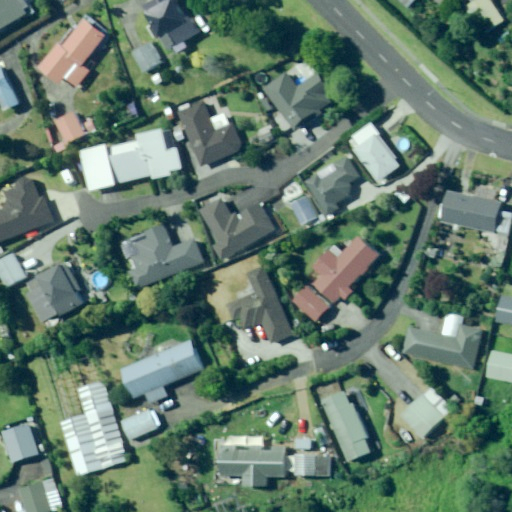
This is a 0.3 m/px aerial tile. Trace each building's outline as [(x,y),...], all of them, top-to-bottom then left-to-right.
[(0,0),(0,31),(11,24),(28,14),(25,9),(30,6),(25,0),(0,0)] [(183,15),(174,0),(159,0),(145,8),(147,13),(145,14),(152,25),(147,27),(150,32),(154,38),(158,36),(159,39),(161,38),(168,50),(176,45),(178,48),(180,51),(180,52),(184,49),(181,44),(195,36),(192,32),(191,31),(197,28),(190,18),(186,20),(183,15)] [(398,0),(407,8),(414,0),(398,0)] [(492,0),(471,0),(474,3),(467,7),(484,32),(486,34),(489,32),(506,21),(498,9),(492,0)] [(106,36),(101,32),(85,19),(80,26),(76,32),(63,48),(61,46),(59,45),(44,64),(40,69),(61,85),(66,78),(78,87),(90,72),(83,66),(98,47),(103,41),(106,36)] [(161,62),(159,58),(150,43),(143,46),(135,51),(132,53),(144,73),(162,63),(161,62)] [(295,133),(319,115),(321,113),(319,111),(331,102),(325,95),(331,91),(309,63),(307,64),(298,65),(296,63),(262,89),(280,112),(295,133)] [(0,103),(4,112),(19,105),(1,65),(0,65),(0,103)] [(102,75),(90,86),(97,93),(114,76),(108,69),(102,75)] [(156,85),(163,80),(158,74),(152,78),(156,85)] [(147,108),(159,103),(155,93),(143,97),(147,108)] [(265,111),(268,110),(271,109),(270,105),(269,106),(267,102),(268,102),(267,98),(261,100),(265,111)] [(215,130),(203,103),(203,102),(177,113),(189,142),(200,168),(228,156),(238,152),(241,144),(232,123),(215,130)] [(149,116),(162,111),(160,106),(147,111),(149,116)] [(55,122),(56,123),(66,144),(85,135),(74,112),(55,122)] [(89,132),(95,129),(90,121),(85,124),(89,132)] [(277,138),(270,129),(261,135),(268,145),(277,138)] [(180,170),(176,150),(175,149),(166,152),(161,131),(143,135),(137,136),(138,142),(106,149),(105,147),(79,152),(88,192),(98,190),(113,187),(114,187),(114,184),(149,176),(151,176),(151,181),(159,179),(170,176),(169,172),(180,170)] [(389,152),(379,138),(374,132),(353,148),(372,172),(378,180),(388,172),(399,164),(389,152)] [(360,200),(377,193),(370,174),(363,177),(354,180),(352,181),(360,200)] [(47,175),(39,180),(45,191),(53,187),(47,175)] [(39,198),(37,192),(33,181),(24,177),(17,180),(13,189),(3,193),(6,200),(2,210),(0,210),(0,242),(24,233),(53,222),(43,196),(39,198)] [(468,193),(456,191),(449,189),(442,220),(497,232),(498,229),(510,232),(511,220),(511,211),(502,209),(504,201),(489,197),(485,197),(480,196),(477,195),(468,193)] [(395,193),(398,201),(406,197),(403,190),(395,193)] [(295,211),(301,223),(316,216),(305,195),(291,202),(295,211)] [(261,236),(275,228),(261,202),(260,201),(240,213),(242,217),(240,218),(236,211),(231,214),(220,196),(208,203),(199,208),(205,219),(218,241),(216,242),(212,245),(220,259),(233,252),(243,246),(261,236)] [(171,245),(163,226),(162,223),(143,230),(144,233),(145,236),(133,241),(137,252),(129,256),(134,267),(126,270),(133,288),(183,268),(191,265),(200,261),(202,260),(193,237),(192,237),(171,245)] [(376,256),(378,254),(358,235),(351,242),(342,251),(337,246),(335,244),(330,249),(329,248),(312,266),(314,268),(321,275),(314,282),(333,300),(340,294),(344,298),(352,290),(348,286),(360,272),(362,274),(368,267),(367,266),(376,256)] [(26,275),(24,271),(13,251),(0,257),(0,275),(5,286),(26,275)] [(80,288),(71,272),(65,260),(64,261),(61,262),(60,263),(59,261),(38,273),(34,275),(36,278),(32,280),(27,283),(31,291),(26,294),(32,304),(40,300),(48,316),(57,312),(58,315),(81,303),(75,291),(80,288)] [(293,333),(288,323),(263,264),(246,271),(249,277),(255,290),(237,298),(226,303),(233,320),(235,319),(240,317),(244,327),(252,324),(253,326),(262,322),(271,343),(293,333)] [(315,321),(317,318),(329,305),(306,285),(292,301),(315,321)] [(511,296),(503,294),(498,321),(511,323),(511,296)] [(481,329),(460,323),(458,323),(455,337),(413,327),(408,326),(403,352),(448,362),(452,364),(472,368),(481,329)] [(166,344),(165,341),(165,339),(160,337),(157,340),(157,345),(162,347),(166,344)] [(162,385),(186,375),(202,368),(191,339),(182,343),(137,362),(120,369),(132,397),(134,397),(144,392),(148,402),(166,395),(162,385)] [(113,412),(111,408),(103,381),(79,389),(65,344),(39,352),(77,475),(127,460),(125,451),(117,426),(113,412)] [(14,346),(3,350),(8,362),(18,358),(14,346)] [(511,353),(492,350),(487,376),(511,381),(511,353)] [(407,422),(421,437),(451,408),(430,386),(423,394),(422,393),(408,406),(403,412),(400,415),(407,422)] [(350,404),(346,393),(345,391),(342,392),(323,400),(325,406),(348,460),(371,451),(366,438),(368,436),(353,403),(350,404)] [(454,394),(449,398),(454,404),(459,399),(454,394)] [(121,421),(123,424),(130,439),(155,427),(154,426),(159,423),(153,410),(149,411),(148,409),(141,412),(132,416),(128,418),(123,420),(121,421)] [(12,462),(16,461),(39,453),(29,422),(2,432),(2,433),(6,444),(8,449),(12,462)] [(237,448),(237,446),(237,444),(221,444),(220,475),(243,475),(243,484),(243,485),(267,485),(267,477),(286,477),(286,474),(286,446),(273,445),(273,447),(273,450),(262,450),(262,446),(250,445),(250,446),(250,449),(237,448)] [(331,456),(319,456),(296,455),(295,474),(330,475),(331,456)] [(26,511),(46,511),(57,509),(62,507),(52,478),(22,487),(19,488),(22,498),(26,511)] [(187,480),(178,483),(181,492),(186,491),(187,494),(190,493),(189,490),(190,490),(187,480)]
